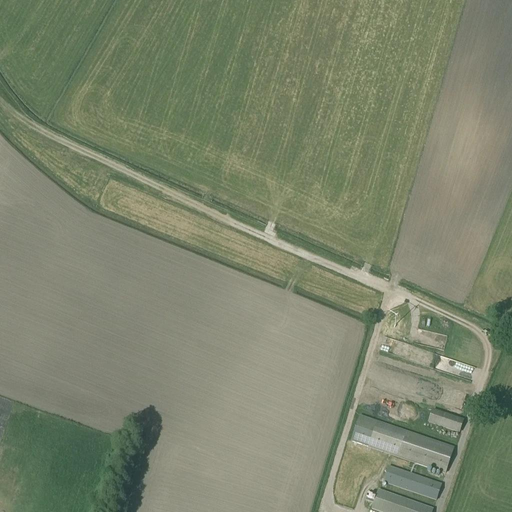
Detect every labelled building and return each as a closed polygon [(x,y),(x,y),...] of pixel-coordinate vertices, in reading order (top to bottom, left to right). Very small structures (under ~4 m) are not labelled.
[(368,377),(394,382),(397,370),(371,365),(368,377)] [(459,434),(463,422),(432,411),(428,424),(459,434)] [(351,442),(445,475),(453,449),(359,417),(351,442)] [(436,501),(441,486),(388,468),(383,483),(436,501)] [(383,511),(432,511),(379,494),(378,496),(367,493),(365,502),(375,505),(374,509),(383,511)]
